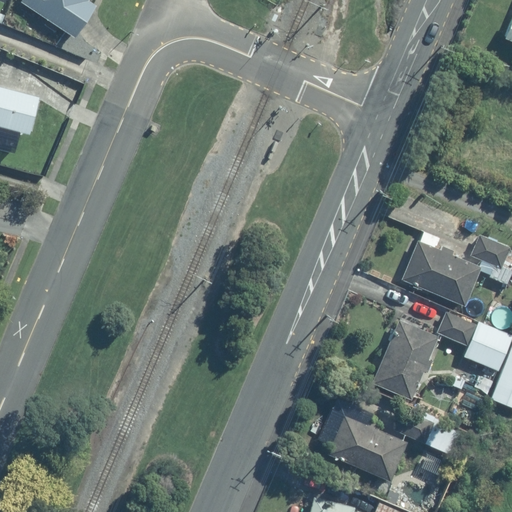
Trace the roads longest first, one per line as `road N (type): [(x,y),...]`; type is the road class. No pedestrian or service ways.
road 1 (residential): [(0,401),(138,75),(164,45),(203,39),(379,113)]
road 2 (unclassified): [(379,113),(210,511)]
road 3 (unclassified): [(428,0),(379,113)]
